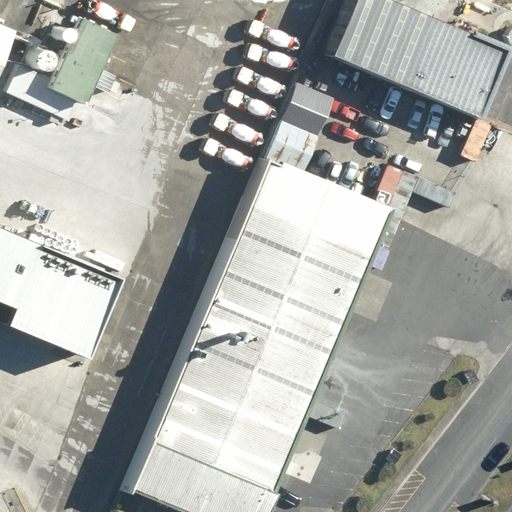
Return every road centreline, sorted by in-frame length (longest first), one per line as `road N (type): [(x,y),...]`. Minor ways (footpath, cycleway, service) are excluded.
road 1 (unknown): [(297,511),(367,368),(405,320),(474,289),(511,317)]
road 2 (unclassified): [(511,388),(417,511)]
